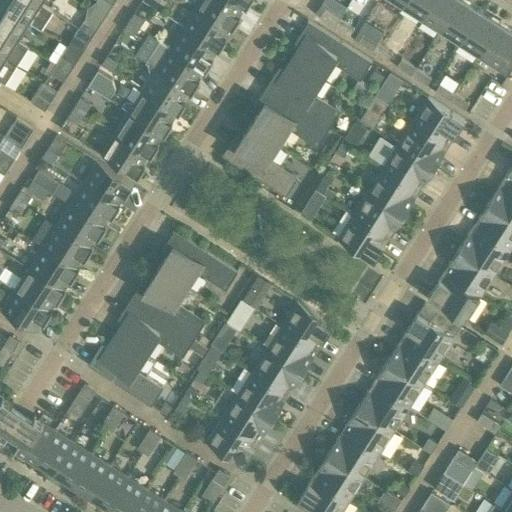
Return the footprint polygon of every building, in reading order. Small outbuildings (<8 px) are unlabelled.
[(53,10),(41,3),(37,0),(0,0),(0,1),(30,21),(41,28),(53,10)] [(237,0),(199,0),(197,4),(234,27),(241,16),(238,14),(244,5),(247,7),(247,6),(237,0)] [(405,0),(404,3),(421,14),(429,0),(405,0)] [(429,0),(421,14),(442,27),(459,0),(429,0)] [(460,39),(479,9),(464,0),(459,0),(442,27),(460,39)] [(0,27),(18,39),(30,21),(0,1),(0,27)] [(234,28),(234,27),(197,4),(184,25),(220,49),(228,37),(225,35),(231,26),(234,28)] [(335,26),(340,18),(325,9),(320,16),(335,26)] [(479,9),(460,39),(481,52),(500,22),(479,9)] [(130,20),(140,27),(145,18),(135,12),(130,20)] [(354,28),(340,18),(335,26),(350,35),(354,28)] [(85,19),(79,27),(93,35),(98,27),(85,19)] [(373,60),(308,19),(308,20),(309,21),(302,34),(306,37),(293,57),(323,76),(333,61),(361,79),(373,60)] [(124,29),(134,35),(140,27),(130,20),(124,29)] [(511,48),(511,46),(511,30),(500,22),(481,52),(500,64),(497,69),(507,75),(511,68),(511,48)] [(220,49),(184,25),(170,46),(207,70),(214,58),(211,57),(217,47),(220,49)] [(0,53),(6,57),(18,64),(29,46),(18,39),(0,27),(0,53)] [(87,44),(93,35),(79,27),(74,35),(87,44)] [(373,50),(378,43),(363,33),(359,41),(373,50)] [(203,68),(206,70),(207,70),(170,46),(160,40),(146,61),(149,63),(193,91),(200,80),(197,78),(203,68)] [(393,52),(378,43),(373,50),(388,60),(393,52)] [(0,80),(5,84),(18,64),(6,57),(0,53),(0,80)] [(56,63),(69,72),(75,64),(61,55),(56,63)] [(102,63),(112,70),(118,61),(108,55),(102,63)] [(313,92),(323,76),(293,57),(280,78),(275,75),(267,87),(330,127),(341,110),(313,92)] [(412,75),(416,67),(402,58),(397,66),(412,75)] [(64,80),(69,72),(56,63),(51,72),(64,80)] [(143,89),(180,112),(187,101),(184,99),(190,90),(193,92),(193,91),(149,63),(148,64),(150,74),(141,88),(143,89)] [(431,77),(416,67),(412,75),(426,84),(431,77)] [(98,69),(89,84),(110,97),(116,88),(113,78),(98,69)] [(385,75),(375,69),(368,79),(378,85),(385,75)] [(395,90),(402,79),(391,72),(384,83),(395,90)] [(450,100),(455,92),(440,83),(435,90),(450,100)] [(330,127),(267,87),(259,100),(264,103),(250,124),(280,143),(290,128),(318,146),(330,127)] [(143,89),(135,102),(126,100),(122,106),(129,110),(166,133),(173,122),(170,120),(176,111),(179,113),(180,112),(143,89)] [(51,101),(37,92),(32,101),(45,109),(51,101)] [(470,102),(455,92),(450,100),(465,109),(470,102)] [(428,96),(413,120),(450,143),(465,119),(428,96)] [(91,103),(81,97),(75,105),(85,112),(91,103)] [(80,120),(85,112),(75,105),(67,117),(78,124),(80,120)] [(368,108),(361,119),(363,121),(372,126),(380,115),(368,108)] [(129,110),(116,131),(152,155),(160,143),(157,141),(163,132),(166,134),(166,133),(129,110)] [(12,125),(5,136),(22,147),(29,136),(34,127),(21,119),(17,117),(12,125)] [(355,120),(345,136),(354,142),(364,127),(361,125),(363,121),(361,119),(360,119),(358,117),(355,120)] [(398,143),(430,163),(435,167),(450,143),(413,120),(398,143)] [(270,158),(280,143),(250,124),(237,145),(232,141),(224,154),(223,153),(222,154),(286,195),(298,176),(270,158)] [(149,153),(152,155),(116,131),(102,153),(139,176),(146,165),(143,163),(149,153)] [(342,141),(336,151),(344,156),(350,147),(342,141)] [(430,163),(398,143),(383,166),(420,190),(435,167),(430,163)] [(53,162),(58,154),(48,147),(43,156),(53,162)] [(2,148),(0,150),(0,158),(10,165),(15,157),(2,148)] [(0,170),(5,173),(10,165),(0,158),(0,170)] [(83,181),(120,205),(121,204),(118,202),(124,193),(127,195),(134,183),(97,160),(83,181)] [(405,213),(420,190),(383,166),(368,189),(405,213)] [(53,192),(60,182),(39,169),(33,179),(53,192)] [(331,183),(336,175),(328,170),(323,178),(331,183)] [(489,201),(511,215),(511,183),(504,178),(489,201)] [(110,214),(113,216),(120,205),(83,181),(70,203),(107,226),(107,225),(104,223),(110,214)] [(353,213),(387,234),(390,236),(405,213),(368,189),(353,213)] [(16,198),(26,205),(31,196),(21,190),(16,198)] [(20,213),(26,205),(16,198),(10,207),(20,213)] [(474,224),(511,248),(511,246),(511,215),(489,201),(474,224)] [(96,235),(99,237),(107,226),(70,203),(56,224),(93,247),(90,245),(96,235)] [(310,219),(316,210),(306,203),(300,213),(310,219)] [(353,213),(338,237),(375,260),(390,236),(387,234),(353,213)] [(83,257),(86,259),(93,247),(56,224),(43,245),(79,268),(80,268),(77,266),(83,257)] [(511,248),(474,224),(459,247),(496,271),(511,248)] [(189,285),(198,271),(226,289),(238,270),(174,229),(173,230),(175,231),(167,244),(172,247),(159,266),(189,285)] [(79,268),(43,245),(29,266),(66,290),(66,289),(63,287),(69,278),(72,280),(79,268)] [(496,271),(459,247),(444,271),(481,294),(496,271)] [(29,266),(15,288),(52,311),(53,310),(50,308),(56,299),(59,301),(66,290),(29,266)] [(179,302),(189,285),(159,266),(146,288),(141,285),(133,297),(195,337),(207,320),(179,302)] [(481,294),(444,271),(429,294),(466,318),(481,294)] [(270,283),(259,276),(245,299),(255,306),(270,283)] [(15,288),(2,309),(35,331),(42,320),(45,322),(52,311),(15,288)] [(184,355),(195,337),(133,297),(124,310),(129,313),(116,333),(146,352),(156,338),(184,355)] [(234,310),(227,321),(234,326),(240,329),(255,306),(242,298),(234,310)] [(298,299),(282,324),(318,347),(319,347),(335,323),(298,299)] [(418,312),(403,335),(439,359),(455,335),(454,335),(461,324),(425,302),(424,303),(425,303),(419,312),(418,312)] [(502,343),(511,327),(511,313),(509,312),(500,325),(492,320),(485,331),(484,331),(499,341),(502,343)] [(267,347),(304,371),(319,347),(282,324),(267,347)] [(136,368),(146,352),(116,333),(103,354),(98,351),(90,364),(88,362),(88,363),(152,405),(164,386),(136,368)] [(211,342),(223,350),(228,342),(216,335),(211,342)] [(425,383),(439,359),(403,335),(388,359),(425,383)] [(0,350),(0,364),(5,368),(19,345),(8,338),(0,350)] [(253,370),(289,394),(304,371),(267,347),(253,370)] [(205,356),(198,367),(207,372),(214,362),(205,356)] [(388,359),(373,382),(410,406),(425,383),(388,359)] [(207,374),(200,369),(194,378),(202,383),(207,374)] [(238,393),(274,417),(289,394),(253,370),(238,393)] [(510,390),(511,386),(511,379),(506,375),(500,384),(510,390)] [(395,429),(410,406),(373,382),(358,405),(395,429)] [(451,398),(462,405),(468,396),(457,389),(451,398)] [(80,415),(90,399),(79,392),(68,408),(80,415)] [(24,407),(18,403),(14,401),(13,400),(12,401),(0,393),(0,438),(3,440),(24,407)] [(223,417),(260,440),(274,417),(238,393),(223,417)] [(159,410),(167,415),(172,406),(165,401),(159,410)] [(178,403),(170,417),(177,421),(185,408),(178,403)] [(107,428),(119,409),(113,405),(101,424),(107,428)] [(358,405),(343,428),(380,452),(395,429),(358,405)] [(427,417),(447,430),(454,418),(434,406),(427,417)] [(31,412),(24,407),(3,440),(10,445),(14,447),(15,448),(16,447),(36,459),(55,429),(35,416),(36,415),(35,414),(31,412)] [(112,432),(125,412),(119,409),(107,428),(112,432)] [(477,420),(487,426),(492,418),(482,412),(477,420)] [(207,441),(244,464),(260,440),(223,417),(207,441)] [(492,418),(487,426),(496,433),(502,424),(492,418)] [(150,428),(137,448),(144,452),(156,432),(150,428)] [(365,476),(380,452),(343,428),(328,452),(365,476)] [(74,441),(55,429),(36,459),(54,471),(74,441)] [(144,452),(149,455),(161,436),(156,432),(144,452)] [(423,447),(431,452),(438,442),(429,437),(423,447)] [(92,452),(74,441),(54,471),(72,483),(92,452)] [(479,460),(476,465),(488,473),(499,455),(486,446),(477,460),(478,460),(479,460)] [(459,448),(444,471),(464,483),(473,469),(463,463),(469,454),(459,448)] [(72,483),(90,494),(110,464),(92,452),(72,483)] [(186,452),(174,471),(180,475),(192,456),(186,452)] [(328,452),(313,475),(350,499),(365,476),(328,452)] [(463,463),(473,469),(476,465),(479,460),(478,460),(477,460),(469,454),(463,463)] [(180,475),(185,478),(198,459),(192,456),(180,475)] [(417,475),(423,465),(415,459),(408,469),(417,475)] [(128,476),(110,464),(90,494),(109,506),(128,476)] [(217,471),(213,478),(224,485),(228,479),(231,474),(219,467),(217,471)] [(464,483),(444,471),(434,486),(454,499),(464,483)] [(318,511),(341,511),(350,499),(313,475),(298,499),(318,511)] [(130,511),(146,487),(128,476),(109,506),(117,511),(130,511)] [(202,494),(214,501),(224,485),(213,478),(202,494)] [(397,491),(404,496),(409,487),(402,483),(397,491)] [(130,511),(156,511),(164,499),(146,487),(130,511)] [(510,511),(511,511),(511,490),(502,507),(510,511)] [(432,491),(422,507),(429,511),(445,511),(451,503),(432,491)] [(181,511),(183,511),(164,499),(156,511),(181,511)] [(510,511),(502,507),(495,503),(489,511),(510,511)]
